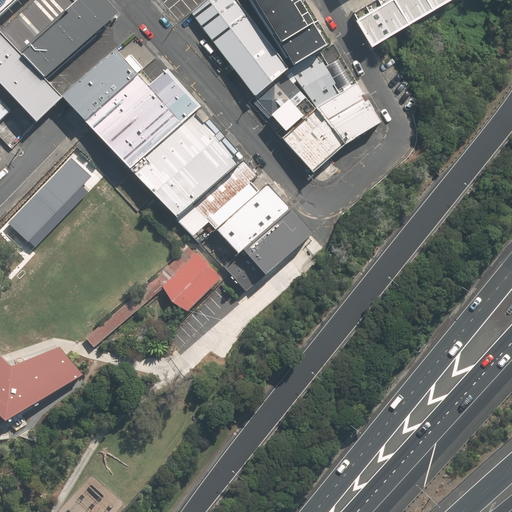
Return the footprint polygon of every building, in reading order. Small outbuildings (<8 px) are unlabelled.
[(75,3),(71,0),(34,0),(0,30),(22,54),(75,3)] [(0,0),(0,21),(23,0),(0,0)] [(46,78),(54,69),(110,19),(92,0),(78,0),(75,3),(22,54),(46,78)] [(283,74),(228,0),(207,0),(187,15),(249,99),(283,74)] [(239,0),(270,52),(272,50),(284,72),(322,50),(293,0),(239,0)] [(373,0),(354,12),(372,44),(446,0),(373,0)] [(0,95),(12,109),(29,128),(64,94),(46,78),(22,54),(0,30),(0,95)] [(137,71),(116,48),(64,94),(86,116),(137,71)] [(281,95),(265,112),(314,172),(346,145),(382,124),(337,48),(273,87),(281,95)] [(201,108),(166,69),(149,84),(137,71),(86,116),(132,168),(194,113),(201,108)] [(0,121),(12,109),(0,95),(0,121)] [(177,218),(240,162),(232,154),(236,151),(207,118),(202,122),(194,113),(132,168),(177,218)] [(36,248),(88,192),(82,186),(91,176),(71,158),(9,224),(36,248)] [(250,181),(257,174),(243,159),(240,162),(177,218),(192,235),(208,220),(217,230),(247,203),(259,192),(250,181)] [(239,254),(291,209),(268,184),(259,192),(247,203),(217,230),(239,254)] [(126,211),(102,186),(49,239),(67,257),(110,214),(116,221),(126,211)] [(245,291),(311,232),(291,209),(239,254),(224,268),(230,275),(245,291)] [(62,261),(44,244),(0,290),(0,291),(17,308),(62,261)] [(121,324),(159,290),(183,314),(217,281),(185,248),(173,258),(84,340),(93,350),(95,348),(121,324)] [(57,315),(44,299),(35,308),(48,323),(57,315)] [(0,416),(5,421),(83,374),(59,347),(11,366),(1,356),(0,355),(0,416)]
